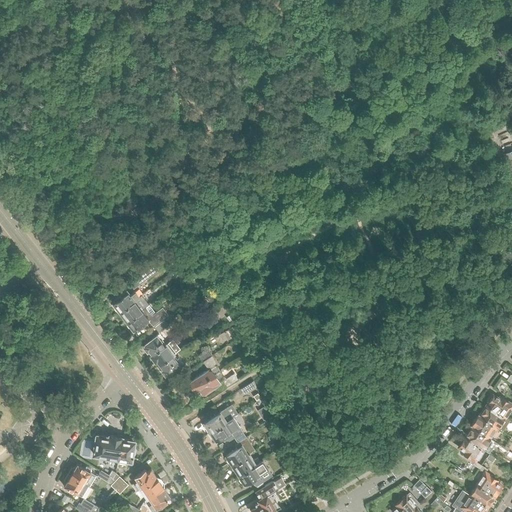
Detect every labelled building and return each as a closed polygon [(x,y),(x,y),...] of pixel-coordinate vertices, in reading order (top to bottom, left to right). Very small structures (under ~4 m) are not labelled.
[(511,150),(503,154),(511,176),(511,150)] [(142,282),(158,271),(152,263),(139,273),(129,280),(130,282),(129,283),(133,289),(142,282)] [(119,312),(136,300),(140,297),(135,291),(130,295),(126,290),(123,293),(114,299),(116,301),(113,303),(115,306),(114,309),(116,311),(118,311),(119,312)] [(216,299),(216,296),(213,292),(211,291),(207,294),(206,297),(209,301),(212,301),(216,299)] [(127,322),(144,309),(136,300),(119,312),(118,313),(118,314),(122,319),(123,319),(124,318),(126,321),(127,322)] [(145,321),(148,319),(146,315),(149,312),(146,308),(144,309),(127,322),(128,323),(127,325),(129,327),(131,327),(133,330),(136,328),(138,330),(146,324),(145,321)] [(209,328),(218,321),(212,314),(204,321),(209,328)] [(159,332),(168,325),(165,320),(155,327),(159,332)] [(241,332),(237,324),(232,327),(236,335),(241,332)] [(230,337),(229,335),(230,334),(228,330),(227,331),(226,330),(219,334),(218,337),(220,341),(223,342),(230,337)] [(152,355),(165,345),(162,341),(164,339),(160,333),(145,345),(145,346),(144,347),(147,352),(149,351),(152,355)] [(172,356),(175,354),(175,353),(178,351),(180,349),(173,339),(167,344),(165,345),(152,355),(151,357),(155,362),(157,361),(160,365),(172,356)] [(203,362),(211,356),(213,355),(209,349),(199,356),(203,362)] [(177,368),(183,363),(179,357),(175,360),(172,356),(160,365),(163,369),(162,371),(165,375),(167,374),(168,375),(177,368)] [(205,382),(213,376),(212,375),(220,370),(211,356),(203,362),(208,369),(189,382),(189,383),(190,384),(194,389),(196,390),(199,388),(206,383),(205,382)] [(203,394),(222,382),(223,383),(222,384),(223,385),(224,385),(225,387),(238,379),(234,373),(226,379),(220,370),(212,375),(213,376),(205,382),(206,383),(199,388),(203,394)] [(244,394),(256,387),(254,381),(241,389),(244,394)] [(506,418),(511,409),(511,404),(502,397),(500,400),(493,395),(487,405),(506,418)] [(510,421),(506,418),(487,405),(480,416),(496,427),(503,431),(510,421)] [(265,406),(257,410),(264,421),(270,417),(265,406)] [(231,419),(228,415),(229,415),(225,409),(215,415),(214,415),(211,417),(210,419),(204,423),(205,424),(204,426),(208,433),(231,419)] [(496,427),(480,416),(478,414),(471,426),(472,427),(489,438),(496,428),(496,427)] [(240,428),(233,418),(231,419),(208,433),(213,440),(215,439),(216,441),(222,437),(226,442),(239,434),(236,430),(240,428)] [(494,441),(491,439),(490,440),(489,438),(472,427),(465,438),(483,451),(486,453),(487,451),(490,452),(493,448),(492,445),(494,441)] [(119,460),(122,439),(122,437),(109,435),(109,437),(98,435),(96,436),(93,453),(95,456),(119,460)] [(250,454),(255,450),(247,437),(235,445),(238,448),(237,449),(236,448),(232,451),(232,452),(226,456),(227,458),(227,461),(228,463),(231,463),(232,466),(247,455),(250,454)] [(476,461),(483,451),(465,438),(458,447),(465,452),(464,454),(474,461),(473,464),(480,469),(482,465),(476,461)] [(132,460),(135,443),(133,441),(122,439),(119,460),(117,467),(119,467),(122,467),(124,466),(125,464),(126,463),(126,461),(130,462),(132,460)] [(504,447),(501,445),(499,448),(499,449),(499,451),(503,453),(504,454),(506,454),(507,453),(508,451),(508,450),(504,447)] [(239,476),(266,458),(264,456),(259,459),(258,457),(254,460),(250,454),(247,455),(232,466),(233,466),(232,468),(233,470),(236,471),(239,476)] [(272,476),(263,462),(267,459),(266,458),(239,476),(240,477),(239,480),(240,482),(243,482),(244,484),(246,484),(247,484),(250,482),(250,481),(251,480),(252,481),(256,486),(272,476)] [(96,475),(77,464),(75,468),(74,467),(72,468),(68,474),(84,483),(89,485),(90,486),(96,475)] [(502,487),(495,482),(497,480),(486,472),(488,469),(482,465),(480,469),(485,472),(477,484),(495,496),(502,487)] [(141,487),(157,477),(151,469),(147,471),(145,469),(134,477),(137,481),(141,487)] [(111,477),(110,476),(110,475),(109,475),(101,470),(98,476),(108,482),(111,477)] [(115,489),(124,480),(116,473),(112,477),(111,477),(108,482),(111,485),(115,489)] [(89,485),(84,483),(68,474),(65,479),(65,482),(66,482),(64,486),(77,494),(78,494),(82,497),(89,485)] [(280,508),(273,496),(272,497),(270,494),(272,493),(274,493),(276,492),(277,490),(278,490),(286,485),(281,476),(273,481),(274,481),(256,491),(256,492),(259,498),(260,499),(258,500),(259,502),(256,504),(255,503),(255,504),(255,505),(255,504),(257,507),(251,510),(252,511),(274,511),(280,508)] [(149,498),(164,488),(163,486),(163,485),(164,483),(161,479),(159,479),(158,479),(157,477),(141,487),(140,489),(147,499),(149,498)] [(120,494),(128,484),(124,480),(115,489),(117,491),(120,494)] [(429,488),(423,483),(420,480),(414,486),(417,489),(421,492),(424,494),(429,489),(429,488)] [(495,496),(477,484),(470,494),(470,495),(469,495),(488,508),(495,496)] [(167,502),(166,499),(170,496),(164,488),(149,498),(153,504),(149,507),(152,511),(155,511),(166,506),(165,503),(167,502)] [(110,499),(117,491),(115,489),(108,497),(110,499)] [(425,498),(432,492),(429,489),(424,494),(421,492),(420,493),(425,498)] [(484,511),(488,508),(469,495),(470,495),(463,490),(453,505),(456,507),(453,511),(454,511),(484,511)] [(391,511),(407,511),(417,504),(417,505),(419,503),(410,493),(407,496),(406,495),(396,504),(398,507),(392,511),(391,511)] [(439,504),(442,501),(437,497),(431,504),(434,507),(439,503),(439,504)] [(97,511),(99,507),(84,498),(81,503),(89,508),(96,511),(97,511)] [(87,511),(89,508),(81,503),(79,502),(76,508),(82,511),(87,511)]
